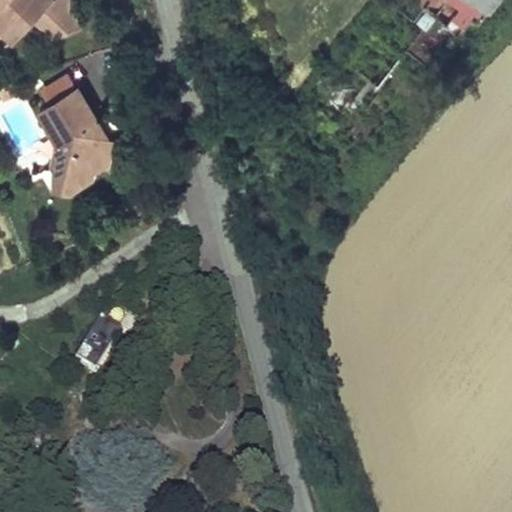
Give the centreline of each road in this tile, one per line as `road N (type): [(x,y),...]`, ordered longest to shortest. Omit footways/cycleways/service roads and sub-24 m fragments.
road 1 (unknown): [(0,315),(70,292),(217,195),(257,270),(341,511)]
road 2 (unclassified): [(168,0),(302,511)]
